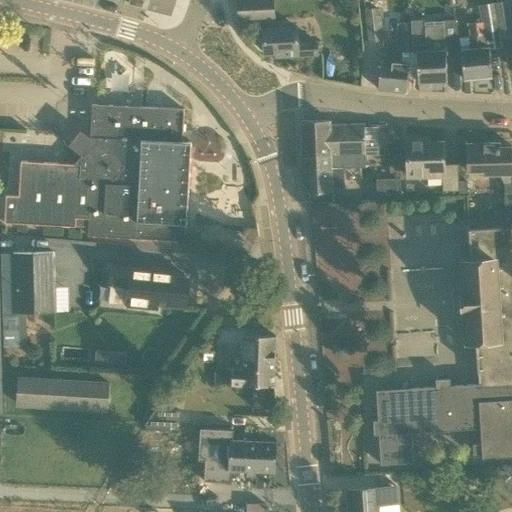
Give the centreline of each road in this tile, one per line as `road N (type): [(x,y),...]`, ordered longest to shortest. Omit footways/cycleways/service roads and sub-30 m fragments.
road 1 (tertiary): [(310,511),(279,210),(267,154),(246,116)]
road 2 (residential): [(511,114),(323,97),(281,100),(246,116)]
road 3 (tertiary): [(177,52),(3,0)]
